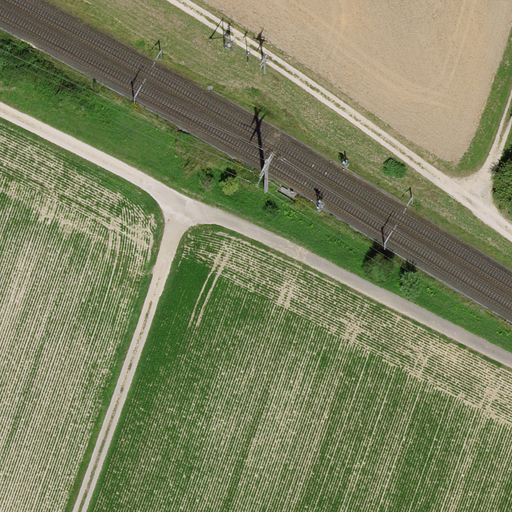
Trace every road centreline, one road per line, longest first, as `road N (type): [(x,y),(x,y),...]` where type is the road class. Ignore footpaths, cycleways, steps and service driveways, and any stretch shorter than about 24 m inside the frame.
road 1 (track): [(0,112),(511,387)]
road 2 (track): [(179,0),(511,229)]
road 3 (track): [(185,208),(83,511)]
